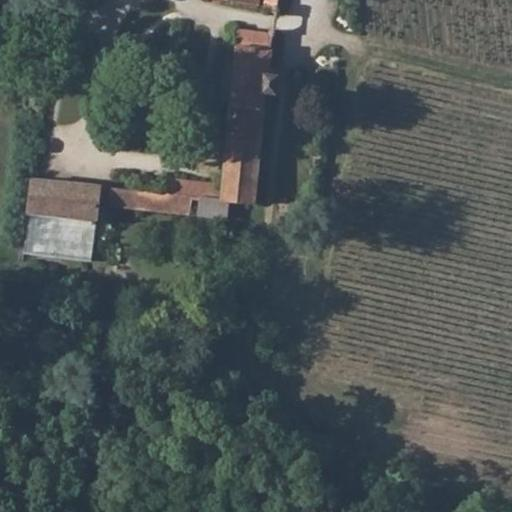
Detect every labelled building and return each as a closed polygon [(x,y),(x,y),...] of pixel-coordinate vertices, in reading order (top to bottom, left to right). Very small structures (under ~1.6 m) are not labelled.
[(209,0),(264,14),(265,2),(265,0),(209,0)] [(287,17),(288,5),(265,2),(264,14),(287,17)] [(140,190),(139,215),(225,223),(229,204),(256,209),(272,99),(289,99),(290,86),(288,73),(282,62),(282,35),(241,32),(227,189),(173,184),(172,194),(140,190)] [(38,179),(33,218),(99,223),(106,186),(38,179)] [(140,190),(117,188),(114,212),(139,215),(140,190)]
